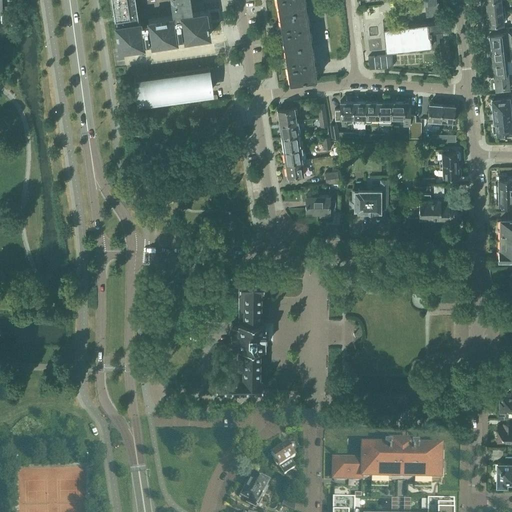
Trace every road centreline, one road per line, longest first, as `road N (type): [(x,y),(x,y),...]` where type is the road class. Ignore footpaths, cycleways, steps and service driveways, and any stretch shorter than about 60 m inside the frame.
road 1 (secondary): [(100,252),(101,395),(137,461)]
road 2 (secondary): [(137,461),(130,252)]
road 3 (residential): [(313,410),(477,412)]
road 4 (residential): [(315,252),(477,254)]
road 5 (residential): [(313,410),(315,252)]
road 6 (residential): [(274,248),(252,97)]
road 7 (secondary): [(88,144),(68,0)]
road 8 (residential): [(130,252),(274,248)]
road 9 (residential): [(207,511),(216,476),(236,446),(287,410)]
road 10 (residential): [(165,410),(287,410)]
